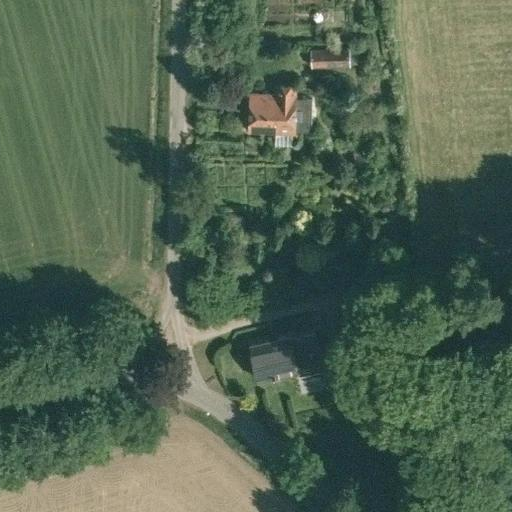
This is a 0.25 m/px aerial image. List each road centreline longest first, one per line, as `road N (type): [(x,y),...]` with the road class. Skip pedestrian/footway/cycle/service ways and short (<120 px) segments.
road 1 (unclassified): [(183,339),(185,0)]
road 2 (track): [(511,255),(183,339)]
road 3 (tertiary): [(196,387),(265,437),(342,511)]
